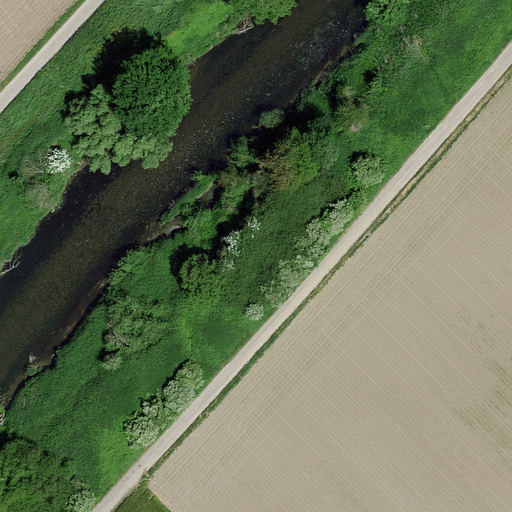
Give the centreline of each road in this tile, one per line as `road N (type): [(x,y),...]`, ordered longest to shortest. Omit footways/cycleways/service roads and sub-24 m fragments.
road 1 (track): [(100,511),(511,53)]
road 2 (track): [(0,104),(96,0)]
